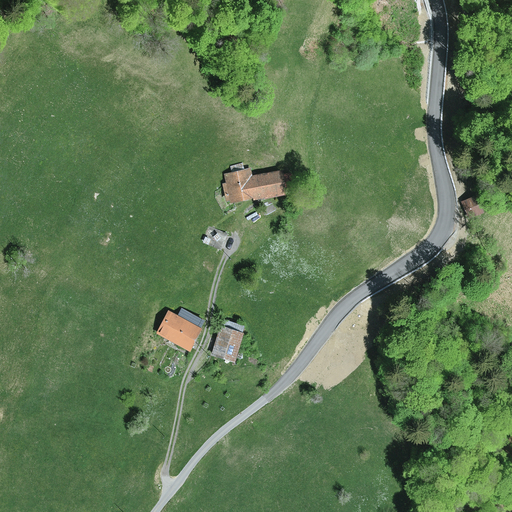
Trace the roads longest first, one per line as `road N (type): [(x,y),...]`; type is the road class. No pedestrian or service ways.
road 1 (tertiary): [(436,0),(431,130),(452,203),(451,232),(338,309),(289,376),(211,441),(155,511)]
road 2 (track): [(242,222),(187,372),(165,471),(173,488)]
